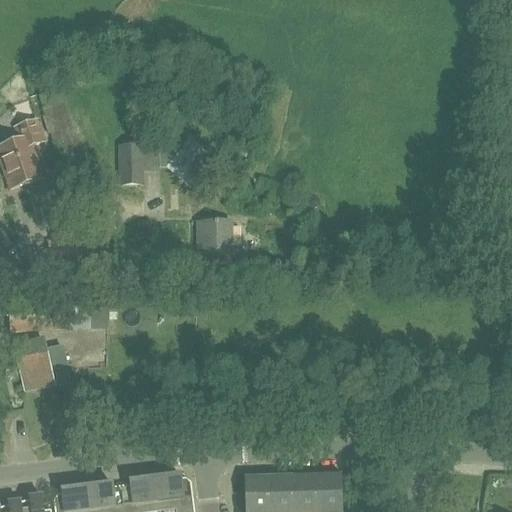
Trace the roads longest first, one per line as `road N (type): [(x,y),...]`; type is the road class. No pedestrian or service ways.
road 1 (residential): [(0,477),(207,454)]
road 2 (residential): [(207,454),(411,452)]
